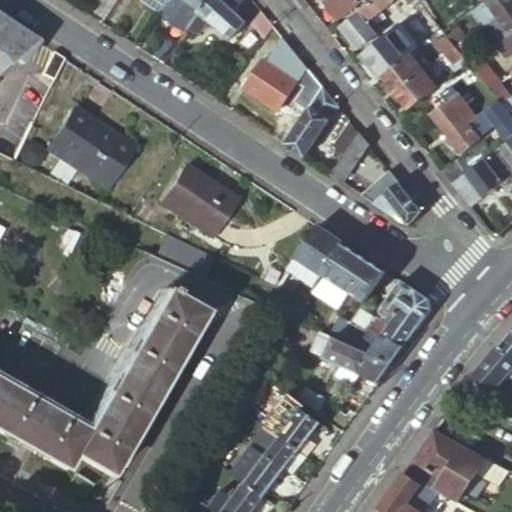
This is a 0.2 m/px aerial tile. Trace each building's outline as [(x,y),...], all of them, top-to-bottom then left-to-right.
[(139,0),(139,1),(158,13),(166,1),(166,0),(139,0)] [(196,13),(197,12),(181,0),(166,0),(166,1),(158,13),(184,31),(196,13)] [(181,0),(197,12),(204,0),(181,0)] [(204,0),(197,12),(196,13),(228,41),(244,23),(232,13),(217,0),(204,0)] [(217,0),(232,13),(239,0),(217,0)] [(329,0),(325,4),(326,5),(324,6),(324,10),(331,18),(334,19),(335,17),(337,19),(360,0),(329,0)] [(416,0),(372,0),(339,27),(356,48),(378,31),(373,24),(367,18),(376,10),(389,0),(403,0),(408,7),(417,0),(416,0)] [(422,6),(417,0),(408,7),(401,12),(406,19),(422,6)] [(511,3),(509,0),(487,0),(484,3),(485,4),(475,11),(502,46),(511,39),(511,3)] [(382,17),(376,10),(367,18),(373,24),(382,17)] [(250,22),(263,39),(272,27),(259,11),(250,22)] [(404,20),(395,27),(400,33),(409,26),(404,20)] [(0,70),(32,42),(20,34),(0,21),(0,70)] [(395,27),(361,54),(379,77),(397,63),(389,52),(396,47),(401,43),(396,36),(400,33),(395,27)] [(455,28),(445,36),(457,52),(461,56),(466,63),(475,74),(485,67),(455,28)] [(150,58),(161,65),(180,36),(170,29),(150,58)] [(445,36),(442,32),(439,29),(433,34),(439,42),(445,36)] [(457,52),(445,36),(439,42),(442,46),(440,48),(449,59),(451,57),(457,52)] [(408,54),(412,59),(432,43),(428,38),(408,54)] [(305,68),(284,42),(269,65),(296,82),(305,68)] [(389,52),(397,63),(404,57),(396,47),(389,52)] [(457,52),(451,57),(454,61),(461,56),(457,52)] [(59,60),(49,53),(37,77),(47,83),(59,60)] [(397,63),(379,77),(392,93),(421,70),(412,59),(408,54),(404,57),(397,63)] [(449,59),(458,69),(460,67),(466,63),(461,56),(454,61),(451,57),(449,59)] [(296,82),(269,65),(262,60),(242,90),(276,112),(296,82)] [(499,104),(488,91),(475,74),(466,63),(460,67),(493,108),(499,104)] [(421,70),(435,87),(440,83),(426,66),(421,70)] [(475,74),(488,91),(497,83),(498,83),(485,67),(475,74)] [(435,88),(435,87),(421,70),(392,93),(407,111),(435,88)] [(321,88),(310,75),(294,101),(307,109),(321,88)] [(497,83),(488,91),(499,104),(508,97),(497,83)] [(283,146),(303,158),(337,108),(321,88),(307,109),(283,146)] [(407,111),(392,93),(385,98),(400,116),(407,111)] [(458,94),(430,116),(460,153),(479,139),(476,136),(467,125),(476,117),(458,94)] [(511,135),(511,121),(505,113),(499,104),(493,108),(483,116),(503,143),(511,135)] [(68,113),(42,153),(100,192),(125,153),(68,113)] [(486,128),(476,117),(467,125),(476,136),(486,128)] [(358,134),(349,122),(331,148),(343,156),(358,134)] [(338,181),(343,184),(368,146),(358,134),(343,156),(342,159),(335,169),(330,176),(338,181)] [(450,184),(468,206),(511,172),(511,135),(503,143),(490,153),(450,184)] [(441,172),(450,184),(490,153),(484,145),(466,159),(460,157),(441,172)] [(321,161),(335,169),(342,159),(328,150),(321,161)] [(181,167),(158,204),(208,236),(232,200),(181,167)] [(389,172),(360,196),(373,204),(398,183),(389,172)] [(422,212),(398,183),(373,204),(408,227),(422,212)] [(327,234),(313,226),(293,257),(306,266),(318,274),(339,242),(334,239),(327,234)] [(382,307),(395,315),(414,328),(427,310),(426,299),(391,276),(382,289),(389,294),(381,306),(382,307)] [(79,441),(71,455),(107,476),(200,315),(163,294),(79,441)] [(391,321),(395,315),(382,307),(379,312),(391,321)] [(285,311),(282,317),(288,319),(291,314),(285,311)] [(414,328),(395,315),(391,321),(386,327),(378,338),(399,349),(414,328)] [(308,330),(289,322),(284,330),(304,340),(308,330)] [(351,328),(357,331),(362,325),(355,322),(351,328)] [(511,331),(509,334),(497,349),(511,357),(511,331)] [(363,355),(318,335),(313,344),(308,342),(305,349),(310,351),(309,354),(321,358),(319,361),(354,376),(363,355)] [(377,340),(365,356),(387,366),(399,349),(378,338),(377,340)] [(479,371),(467,383),(489,396),(489,395),(503,379),(511,369),(511,357),(497,349),(479,371)] [(387,366),(365,356),(363,355),(354,376),(374,384),(387,366)] [(511,384),(503,379),(489,395),(511,407),(511,384)] [(58,478),(71,455),(79,441),(0,396),(0,445),(13,453),(58,478)] [(295,412),(282,402),(263,427),(276,436),(295,412)] [(345,409),(341,414),(348,420),(352,414),(345,409)] [(295,412),(276,436),(296,451),(314,426),(295,412)] [(423,444),(402,474),(420,483),(438,493),(456,504),(476,476),(487,461),(433,431),(423,444)] [(276,436),(263,454),(282,469),(296,451),(276,436)] [(220,449),(216,455),(221,458),(225,453),(223,452),(220,449)] [(263,454),(241,482),(261,497),(282,469),(263,454)] [(216,455),(212,461),(217,464),(221,458),(216,455)] [(487,461),(476,476),(499,490),(509,473),(487,461)] [(381,503),(376,509),(379,511),(423,511),(438,493),(420,483),(418,486),(402,474),(381,503)] [(219,511),(218,511),(249,511),(261,497),(241,482),(234,491),(219,511)] [(216,490),(206,504),(219,511),(234,491),(232,489),(225,497),(216,490)]
